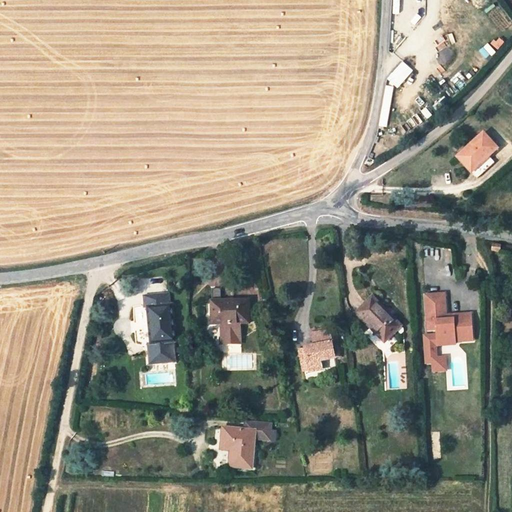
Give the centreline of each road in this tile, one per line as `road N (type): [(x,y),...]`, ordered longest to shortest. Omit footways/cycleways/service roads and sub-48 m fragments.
road 1 (unclassified): [(338,210),(95,267),(0,278)]
road 2 (track): [(462,226),(487,289),(486,511)]
road 3 (unclassified): [(353,184),(427,139),(511,56)]
road 4 (unclassified): [(353,184),(383,90),(386,0)]
road 5 (unclassified): [(511,232),(338,210)]
road 6 (track): [(59,428),(95,267)]
